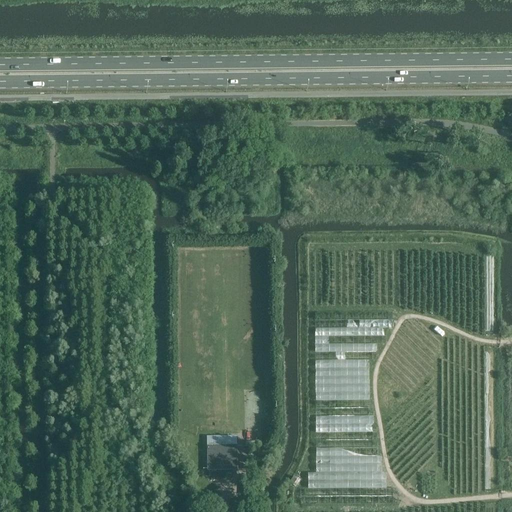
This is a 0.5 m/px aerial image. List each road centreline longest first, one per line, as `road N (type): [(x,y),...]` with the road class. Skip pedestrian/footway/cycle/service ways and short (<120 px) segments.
road 1 (primary): [(0,81),(511,75)]
road 2 (primary): [(511,59),(0,64)]
road 3 (track): [(511,342),(403,317),(374,379),(389,472),(405,493),(433,502),(511,495)]
